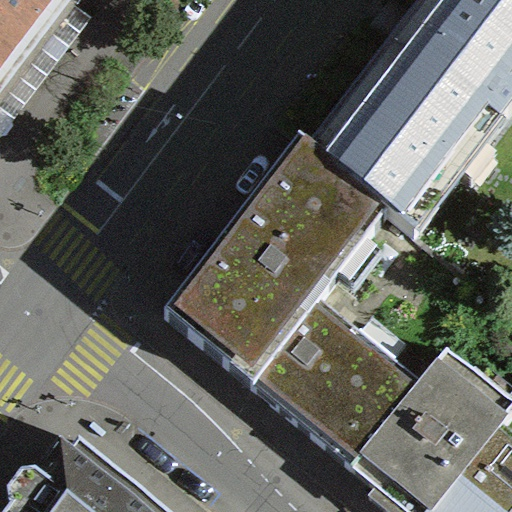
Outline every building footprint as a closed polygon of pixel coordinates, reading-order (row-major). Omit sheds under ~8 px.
[(68,0),(0,0),(0,90),(36,43),(68,0)] [(511,0),(435,0),(413,29),(511,107),(511,0)] [(437,211),(511,113),(511,107),(413,29),(406,39),(315,157),(389,216),(406,230),(426,203),(437,211)] [(321,304),(389,216),(315,157),(299,144),(269,182),(198,275),(164,318),(259,396),(353,473),(423,387),(321,304)] [(511,416),(511,408),(448,356),(423,387),(353,473),(376,492),(369,501),(378,509),(381,511),(392,511),(396,508),(400,511),(434,511),(500,432),(511,416)] [(511,511),(511,442),(500,432),(434,511),(511,511)] [(11,511),(10,511),(164,511),(79,442),(69,454),(60,446),(37,477),(35,476),(21,478),(13,488),(7,496),(9,510),(11,511)]
